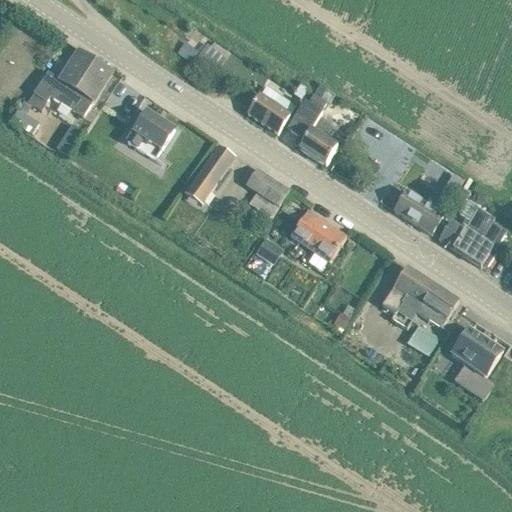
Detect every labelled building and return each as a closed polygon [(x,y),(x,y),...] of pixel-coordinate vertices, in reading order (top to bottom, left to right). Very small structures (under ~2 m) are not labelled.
[(212,53),(228,65),(239,51),(224,39),(212,53)] [(112,74),(80,54),(61,83),(48,75),(28,106),(41,114),(50,100),(83,121),(112,74)] [(212,82),(222,68),(203,55),(193,68),(212,82)] [(314,97),(308,106),(320,113),(326,105),(314,97)] [(278,138),(283,130),(290,120),(260,99),(248,118),(278,138)] [(305,106),(287,132),(300,141),(295,149),(326,170),(338,152),(311,135),(323,117),(305,106)] [(162,153),(175,133),(147,115),(127,145),(137,151),(144,141),(162,153)] [(202,209),(235,159),(219,149),(186,198),(202,209)] [(272,222),(279,210),(290,193),(257,172),(246,189),(258,196),(250,208),(272,222)] [(434,180),(424,196),(448,212),(458,196),(434,180)] [(132,201),(138,191),(123,182),(117,192),(132,201)] [(431,238),(442,222),(444,220),(407,196),(395,215),(431,238)] [(454,253),(481,271),(483,268),(487,272),(497,256),(498,255),(500,252),(498,251),(505,239),(491,230),(493,228),(477,218),(480,213),(468,206),(459,220),(466,224),(460,231),(451,226),(440,244),(454,253)] [(308,215),(300,227),(291,241),(330,266),(347,241),(308,215)] [(270,276),(292,264),(281,243),(259,255),(270,276)] [(441,332),(459,304),(407,271),(383,310),(395,318),(392,324),(408,332),(417,316),(441,332)] [(439,343),(418,329),(406,347),(428,361),(439,343)] [(485,381),(503,354),(470,332),(452,358),(485,381)]
